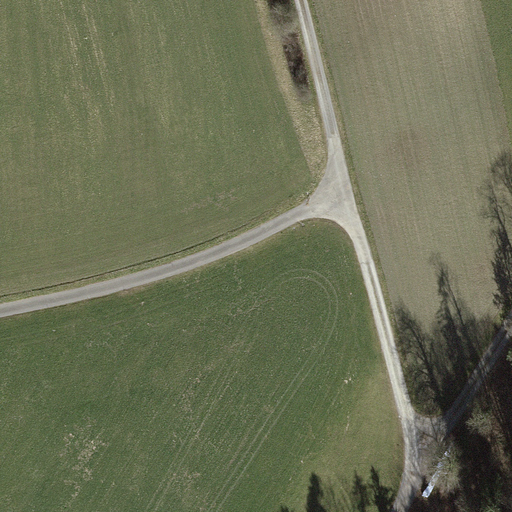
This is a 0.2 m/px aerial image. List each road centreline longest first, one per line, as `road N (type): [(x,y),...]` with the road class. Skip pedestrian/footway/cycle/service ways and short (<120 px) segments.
road 1 (track): [(301,0),(421,466)]
road 2 (track): [(348,191),(199,261),(0,308)]
road 3 (track): [(421,466),(511,323)]
